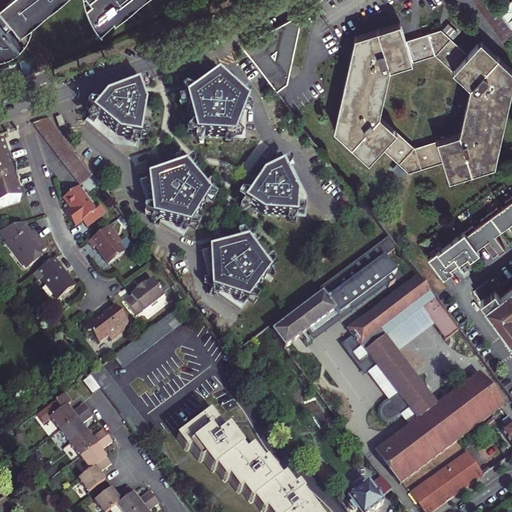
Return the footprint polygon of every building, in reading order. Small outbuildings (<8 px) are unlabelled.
[(0,0),(0,53),(0,54),(14,49),(20,45),(7,29),(13,24),(0,0)] [(33,25),(41,19),(38,16),(52,4),(54,7),(63,0),(90,0),(92,2),(87,6),(91,16),(100,31),(114,19),(121,13),(123,16),(135,6),(133,4),(137,0),(0,0),(13,24),(18,32),(19,32),(27,25),(31,31),(33,25)] [(473,0),(503,40),(511,33),(511,29),(506,21),(501,15),(490,0),(473,0)] [(38,16),(41,19),(54,7),(52,4),(38,16)] [(511,7),(501,15),(506,21),(511,17),(511,7)] [(299,12),(241,44),(244,48),(276,91),(287,83),(301,15),(299,12)] [(121,13),(114,19),(116,21),(123,16),(121,13)] [(369,161),(371,158),(338,127),(358,38),(401,25),(400,22),(355,35),(334,128),(369,161)] [(447,23),(442,28),(450,35),(455,29),(447,23)] [(27,25),(19,32),(21,34),(26,31),(30,34),(31,31),(27,25)] [(411,57),(406,39),(401,25),(358,38),(338,127),(371,158),(381,147),(385,142),(393,149),(401,140),(377,117),(388,64),(411,57)] [(441,28),(406,39),(411,57),(413,61),(435,54),(468,85),(457,133),(437,139),(438,143),(460,136),(472,83),(455,67),(468,54),(441,28)] [(511,69),(481,40),(478,43),(511,73),(491,163),(448,176),(449,179),(494,165),(511,86),(511,69)] [(511,73),(478,43),(468,54),(455,67),(472,83),(460,136),(438,143),(444,162),(448,176),(491,163),(511,73)] [(413,61),(411,57),(388,64),(377,117),(401,140),(393,149),(385,142),(381,147),(408,172),(444,162),(438,143),(437,139),(414,146),(381,115),(392,67),(413,61)] [(37,75),(32,60),(25,63),(30,77),(37,75)] [(30,77),(25,63),(16,66),(22,81),(30,77)] [(223,71),(184,100),(194,137),(245,140),(246,103),(223,71)] [(137,86),(105,98),(85,122),(113,146),(138,150),(145,107),(137,86)] [(56,119),(59,128),(64,126),(61,117),(56,119)] [(35,127),(79,186),(92,177),(68,144),(49,119),(34,124),(35,127)] [(0,144),(0,207),(19,201),(15,188),(17,187),(6,157),(4,157),(0,144)] [(305,218),(306,197),(288,161),(262,174),(243,203),(261,215),(305,218)] [(140,179),(151,217),(182,237),(210,195),(186,165),(140,179)] [(94,211),(77,188),(69,193),(62,199),(70,210),(73,213),(67,218),(74,227),(81,222),(86,228),(105,214),(100,207),(94,211)] [(471,224),(427,257),(442,278),(452,271),(449,267),(466,255),(468,258),(478,251),(475,247),(482,242),(492,256),(504,247),(494,233),(506,224),(511,232),(511,194),(504,200),(505,203),(498,208),(496,206),(479,219),(481,221),(473,226),(471,224)] [(70,210),(64,214),(65,215),(67,218),(73,213),(70,210)] [(47,250),(40,241),(37,243),(31,234),(24,224),(0,232),(0,233),(14,252),(16,250),(29,267),(42,258),(41,255),(47,250)] [(108,227),(87,242),(92,249),(94,247),(107,265),(123,253),(117,244),(119,243),(108,227)] [(34,233),(31,234),(37,243),(40,241),(34,233)] [(201,251),(211,289),(240,311),(270,270),(247,239),(201,251)] [(16,250),(14,252),(27,269),(29,267),(16,250)] [(449,267),(452,271),(457,267),(462,274),(468,269),(463,262),(468,258),(466,255),(449,267)] [(54,260),(32,276),(37,283),(41,280),(57,301),(74,288),(54,260)] [(328,290),(271,333),(284,350),(334,313),(341,323),(361,307),(337,275),(325,285),(328,290)] [(401,402),(405,407),(415,399),(417,403),(427,395),(389,344),(396,339),(392,333),(385,338),(384,337),(421,309),(432,324),(445,341),(457,332),(417,277),(347,331),(395,395),(401,402)] [(130,298),(124,303),(135,317),(141,313),(163,297),(151,281),(144,286),(144,285),(132,293),(133,294),(129,297),(130,298)] [(511,284),(484,305),(511,342),(511,284)] [(124,327),(127,324),(115,307),(94,322),(91,318),(80,326),(87,334),(90,335),(98,345),(108,339),(111,343),(127,331),(124,327)] [(421,309),(384,337),(385,338),(392,333),(396,339),(389,344),(395,352),(432,324),(421,309)] [(178,310),(114,359),(122,370),(187,321),(178,310)] [(267,329),(258,336),(261,341),(271,333),(267,329)] [(153,436),(102,369),(91,377),(94,383),(98,388),(101,391),(141,445),(153,436)] [(460,388),(460,389),(484,423),(485,422),(484,421),(492,416),(492,417),(494,415),(494,414),(500,410),(501,410),(503,408),(502,406),(501,407),(480,378),(480,377),(478,375),(476,377),(476,378),(469,383),(469,382),(468,383),(468,384),(461,389),(460,388)] [(87,379),(82,382),(93,397),(101,391),(98,388),(94,383),(91,377),(90,377),(87,379)] [(375,453),(399,486),(401,485),(400,484),(407,479),(408,480),(409,479),(409,478),(416,473),(418,472),(424,466),(425,467),(427,466),(426,465),(433,460),(433,461),(435,459),(434,459),(441,454),(441,455),(443,454),(442,453),(458,441),(458,442),(460,440),(467,435),(469,434),(468,434),(475,429),(477,428),(476,427),(483,422),(483,423),(484,423),(460,389),(459,390),(452,396),(452,395),(450,396),(451,397),(444,402),(443,401),(442,402),(443,403),(437,407),(427,395),(417,403),(415,399),(405,407),(416,423),(410,427),(410,426),(408,428),(409,429),(402,433),(400,434),(401,435),(394,440),(393,439),(392,440),(392,441),(385,446),(385,445),(383,447),(384,447),(376,453),(376,452),(375,453)] [(60,432),(88,411),(84,404),(72,413),(67,407),(71,404),(65,395),(37,416),(43,424),(51,419),(60,432)] [(363,419),(369,427),(401,402),(395,395),(363,419)] [(376,452),(376,453),(384,447),(383,447),(385,445),(385,446),(392,441),(392,440),(393,439),(394,440),(401,435),(400,434),(402,433),(409,429),(408,428),(410,426),(410,427),(416,423),(405,407),(401,402),(369,427),(360,434),(375,453),(376,452)] [(60,432),(70,445),(86,433),(81,425),(92,416),(88,411),(60,432)] [(253,452),(246,457),(228,433),(225,436),(209,416),(177,440),(183,448),(186,445),(192,453),(195,451),(209,469),(212,466),(221,478),(225,476),(231,484),(234,482),(248,500),(251,497),(260,510),(263,507),(266,511),(319,511),(300,487),(295,490),(279,469),(274,474),(267,464),(264,467),(253,452)] [(501,432),(511,448),(511,424),(508,418),(501,423),(504,427),(501,429),(503,431),(501,432)] [(490,420),(480,428),(484,434),(495,425),(490,420)] [(70,445),(79,458),(107,437),(103,431),(91,439),(86,433),(70,445)] [(297,436),(291,441),(303,457),(310,452),(297,436)] [(107,437),(79,458),(89,472),(106,459),(100,452),(112,443),(107,437)] [(499,451),(506,460),(510,458),(503,448),(499,451)] [(334,498),(340,493),(310,452),(303,457),(334,498)] [(466,453),(408,495),(421,511),(432,511),(483,477),(466,453)] [(87,493),(105,481),(99,474),(111,465),(106,459),(89,472),(78,480),(87,493)] [(364,481),(351,491),(350,492),(353,496),(347,501),(348,503),(346,504),(348,507),(347,508),(347,509),(349,511),(351,511),(352,511),(354,511),(355,511),(373,511),(382,506),(379,502),(391,493),(381,479),(369,488),(364,481)] [(94,502),(101,511),(108,511),(109,511),(115,507),(133,494),(128,488),(116,496),(111,490),(94,502)] [(136,511),(154,499),(150,492),(138,501),(133,494),(115,507),(109,511),(108,511),(136,511)] [(148,511),(158,505),(154,499),(136,511),(148,511)]
